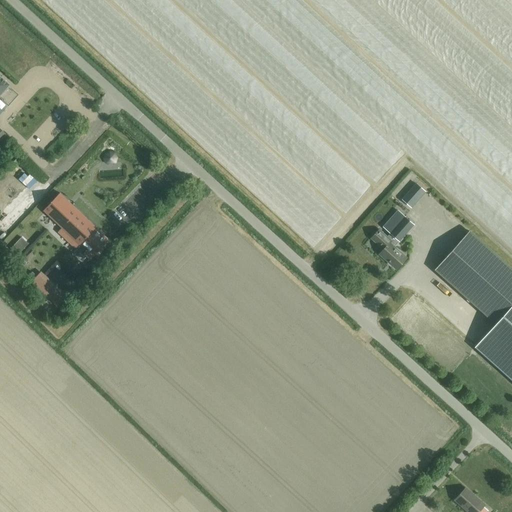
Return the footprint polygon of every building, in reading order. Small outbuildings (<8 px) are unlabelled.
[(0,76),(0,97),(3,100),(2,101),(8,106),(18,95),(12,90),(11,90),(8,87),(9,85),(0,76)] [(0,129),(0,149),(10,139),(0,129)] [(117,158),(115,154),(110,152),(106,154),(104,158),(106,163),(115,163),(117,158)] [(416,183),(411,188),(421,197),(426,191),(416,183)] [(95,228),(59,194),(44,210),(55,221),(75,240),(66,249),(71,254),(80,245),(82,243),(88,249),(83,254),(90,260),(108,240),(96,228),(95,228)] [(379,230),(371,239),(383,250),(379,255),(396,270),(407,258),(394,247),(399,241),(397,239),(402,233),(405,236),(414,226),(404,216),(389,233),(390,234),(387,237),(379,230)] [(511,269),(469,231),(435,269),(496,324),(511,305),(511,269)] [(14,245),(7,252),(14,259),(21,251),(14,245)] [(31,269),(28,258),(19,260),(22,271),(31,269)] [(31,282),(40,290),(51,300),(56,306),(64,298),(59,292),(38,274),(31,282)] [(465,488),(454,500),(467,511),(486,511),(488,511),(483,507),(485,505),(465,488)]
